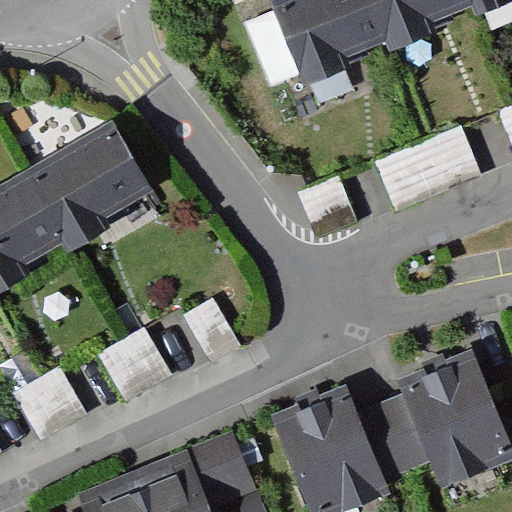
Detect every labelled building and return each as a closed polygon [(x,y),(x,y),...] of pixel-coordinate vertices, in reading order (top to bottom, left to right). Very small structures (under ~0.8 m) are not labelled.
[(511,0),(295,0),(258,15),(291,96),(511,5),(511,0)] [(393,191),(481,165),(468,122),(380,149),(393,191)] [(0,192),(0,287),(149,208),(110,135),(0,192)] [(508,468),(467,365),(391,394),(432,497),(508,468)] [(344,404),(266,428),(291,511),(342,511),(374,502),(344,404)] [(229,444),(78,507),(79,511),(211,511),(251,496),(229,444)]
